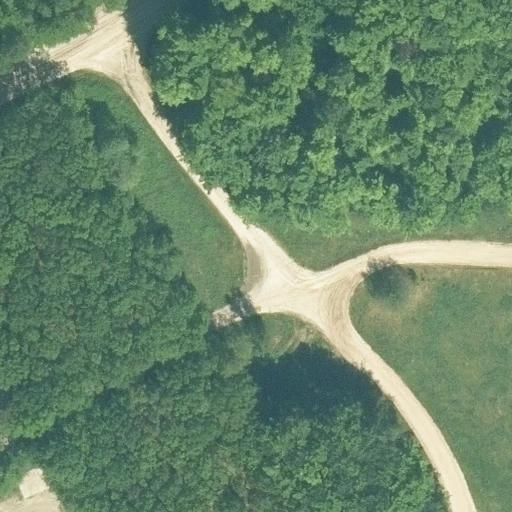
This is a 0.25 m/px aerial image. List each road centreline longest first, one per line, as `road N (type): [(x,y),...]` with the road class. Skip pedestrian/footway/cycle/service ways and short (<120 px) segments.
road 1 (track): [(464,511),(414,409),(175,147),(100,32)]
road 2 (track): [(0,439),(290,279)]
road 3 (track): [(308,299),(373,258),(406,251),(511,254)]
road 4 (track): [(0,82),(148,0)]
